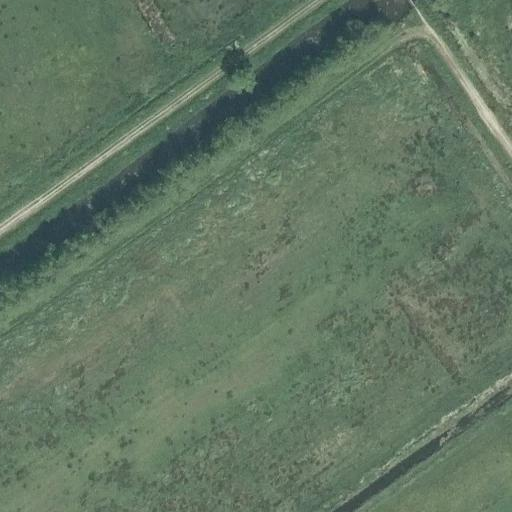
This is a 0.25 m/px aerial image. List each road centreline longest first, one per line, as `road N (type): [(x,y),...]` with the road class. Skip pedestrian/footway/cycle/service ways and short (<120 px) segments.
road 1 (track): [(420,16),(0,325)]
road 2 (track): [(0,231),(319,0)]
road 3 (track): [(413,7),(511,149)]
